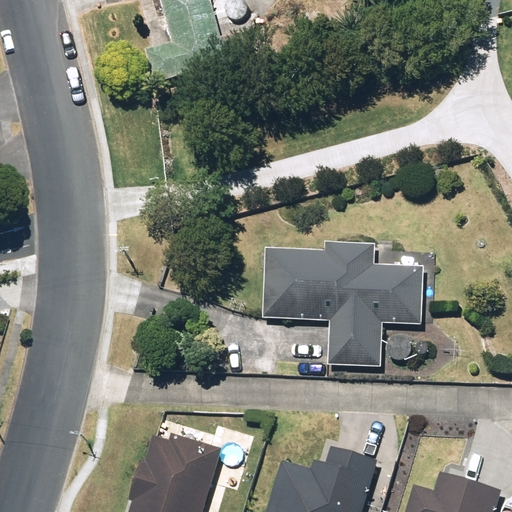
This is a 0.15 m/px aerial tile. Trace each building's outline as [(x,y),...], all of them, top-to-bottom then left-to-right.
[(163,0),(177,50),(150,57),(158,90),(230,71),(230,68),(251,62),(246,39),(224,45),(216,17),(227,14),(224,3),(214,6),(212,0),(163,0)] [(386,0),(390,13),(424,6),(422,0),(386,0)] [(267,324),(333,327),(331,371),(384,373),(385,328),(424,330),(427,273),(378,271),(379,251),(330,250),(330,258),(270,256),(267,324)] [(206,511),(224,452),(175,437),(173,445),(157,440),(149,466),(143,464),(130,508),(135,509),(134,511),(206,511)] [(370,511),(385,466),(335,451),(329,469),(316,465),(314,473),(284,464),(269,511),(370,511)] [(499,511),(505,494),(444,476),(438,495),(418,489),(410,511),(499,511)]
